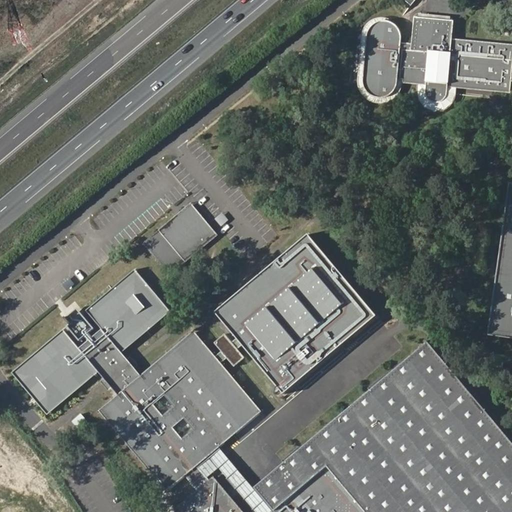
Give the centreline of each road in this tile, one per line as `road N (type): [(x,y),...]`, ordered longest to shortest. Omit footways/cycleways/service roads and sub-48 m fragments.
road 1 (motorway): [(0,214),(256,0)]
road 2 (motorway): [(179,0),(0,149)]
road 3 (unclassified): [(101,0),(0,87)]
